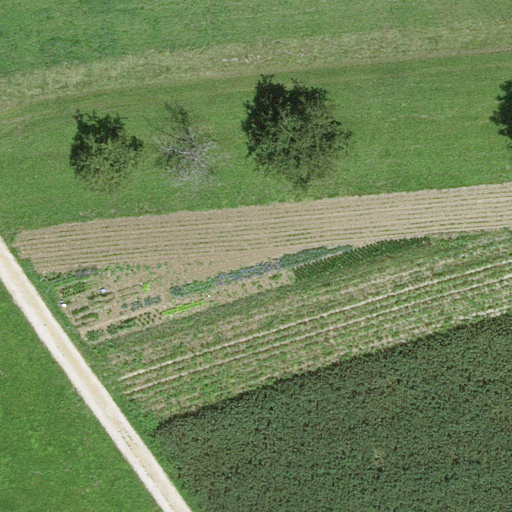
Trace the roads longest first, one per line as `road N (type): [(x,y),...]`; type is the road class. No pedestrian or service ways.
road 1 (track): [(511,49),(87,85),(0,113)]
road 2 (track): [(0,267),(179,511)]
